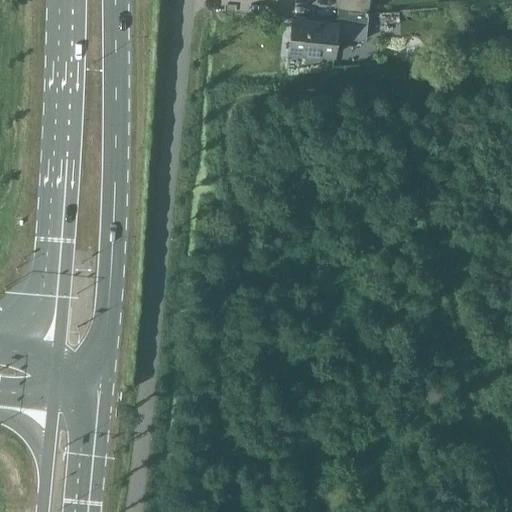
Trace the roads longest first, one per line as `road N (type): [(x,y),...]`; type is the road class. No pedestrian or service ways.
road 1 (unclassified): [(134,511),(190,0)]
road 2 (primary): [(102,380),(115,211),(116,0)]
road 3 (primary): [(71,0),(56,358)]
road 4 (primary): [(87,511),(102,380)]
